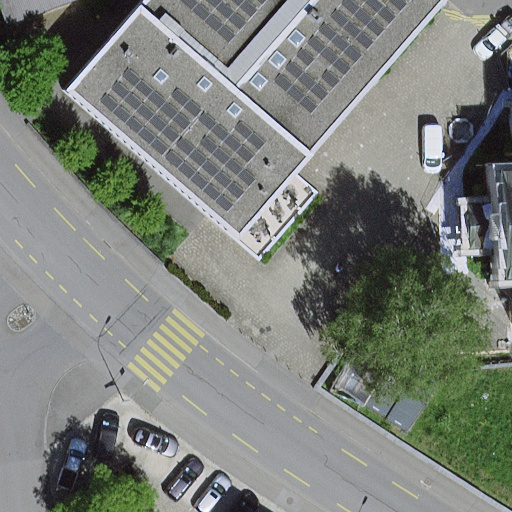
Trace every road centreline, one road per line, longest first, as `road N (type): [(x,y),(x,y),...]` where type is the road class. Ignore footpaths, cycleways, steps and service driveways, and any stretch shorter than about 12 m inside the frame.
road 1 (primary): [(396,511),(209,386),(100,290)]
road 2 (residential): [(16,391),(100,290)]
road 3 (residential): [(21,511),(12,444),(16,391)]
